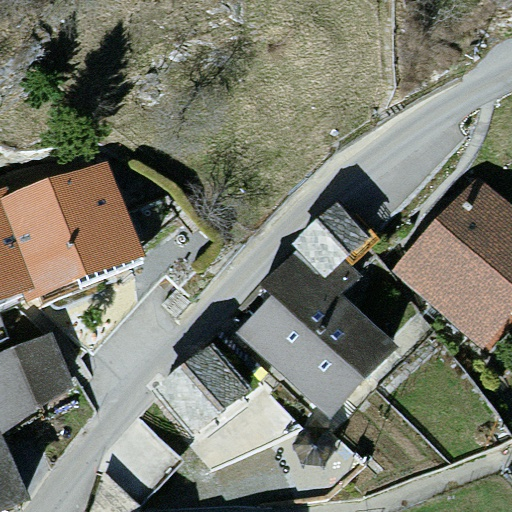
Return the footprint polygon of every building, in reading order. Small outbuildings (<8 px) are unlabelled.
[(105,179),(0,217),(37,318),(142,280),(105,179)] [(511,223),(477,192),(393,284),(484,367),(511,336),(511,223)] [(0,216),(0,321),(32,311),(0,217),(0,216)] [(336,217),(291,258),(322,292),(367,251),(336,217)] [(295,271),(231,337),(331,433),(395,368),(295,271)] [(0,365),(0,511),(30,511),(3,452),(80,414),(49,347),(0,365)] [(207,362),(154,403),(193,454),(246,413),(207,362)]
